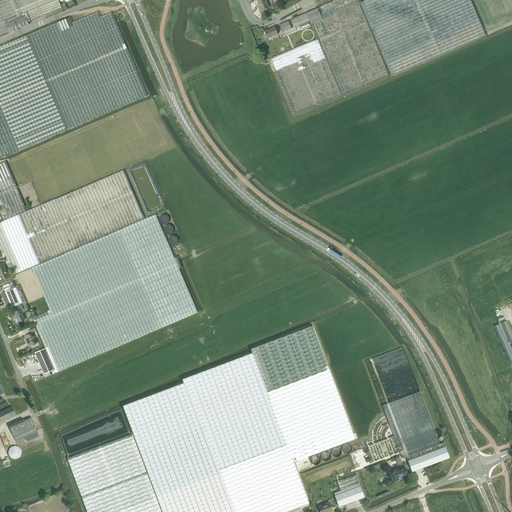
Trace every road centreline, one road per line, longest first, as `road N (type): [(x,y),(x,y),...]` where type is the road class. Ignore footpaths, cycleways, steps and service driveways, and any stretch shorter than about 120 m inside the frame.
road 1 (tertiary): [(177,109),(236,188),(352,268),(416,338)]
road 2 (tertiary): [(479,461),(445,381),(416,338)]
road 3 (tertiary): [(416,338),(471,464)]
road 4 (tertiary): [(125,0),(177,109)]
